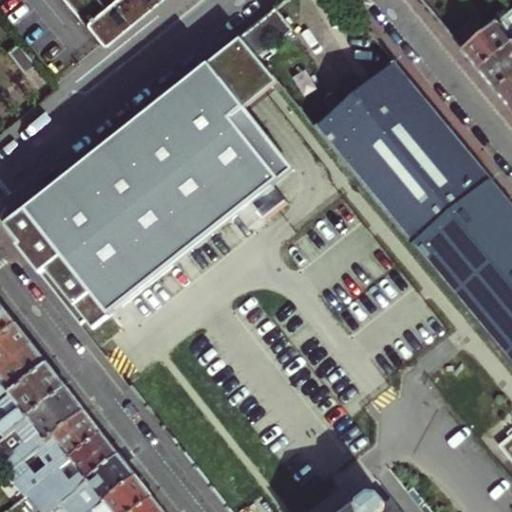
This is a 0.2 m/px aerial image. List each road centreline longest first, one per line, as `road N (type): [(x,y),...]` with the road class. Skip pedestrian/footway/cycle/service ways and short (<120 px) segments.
road 1 (residential): [(198,511),(0,261)]
road 2 (residential): [(0,183),(231,0)]
road 3 (residential): [(386,0),(511,153)]
